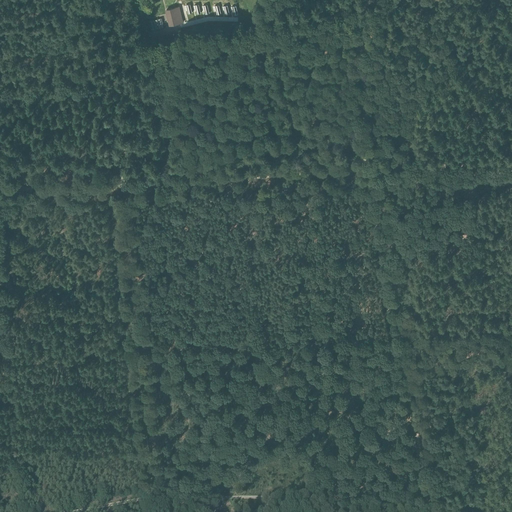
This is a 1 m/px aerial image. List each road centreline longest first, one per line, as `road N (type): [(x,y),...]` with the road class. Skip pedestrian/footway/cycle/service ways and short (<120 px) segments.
road 1 (track): [(152,511),(112,145)]
road 2 (track): [(426,495),(151,497),(69,511)]
road 3 (track): [(375,168),(428,511)]
road 4 (track): [(117,0),(186,179)]
road 5 (track): [(186,179),(375,168)]
road 6 (track): [(186,179),(0,191)]
road 7 (track): [(394,167),(378,0)]
road 8 (track): [(375,168),(511,159)]
road 9 (track): [(511,364),(494,327),(401,331)]
